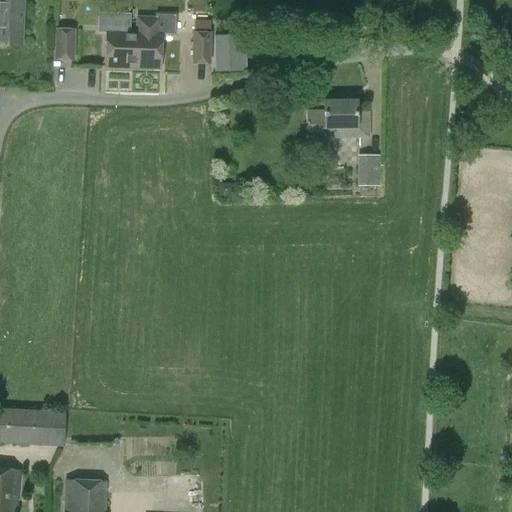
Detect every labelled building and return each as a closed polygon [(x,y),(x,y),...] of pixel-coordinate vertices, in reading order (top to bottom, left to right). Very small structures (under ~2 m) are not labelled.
[(0,0),(0,42),(22,43),(23,0),(0,0)] [(131,31),(130,67),(160,68),(161,32),(158,32),(158,19),(138,18),(137,31),(131,31)] [(54,27),(53,61),(74,61),(75,28),(54,27)] [(130,67),(131,31),(106,30),(105,66),(130,67)] [(192,32),(191,65),(211,65),(211,32),(192,32)] [(213,36),(214,73),(242,72),(242,70),(245,70),(245,58),(242,58),(242,35),(213,36)] [(367,137),(367,112),(357,112),(357,102),(324,102),(324,128),(326,128),(326,135),(350,135),(350,137),(367,137)] [(357,155),(357,186),(379,186),(379,155),(357,155)] [(232,193),(232,181),(220,181),(220,193),(232,193)] [(0,444),(63,448),(65,414),(0,410),(0,444)] [(0,511),(15,511),(19,471),(0,469),(0,511)] [(101,511),(102,481),(64,480),(63,511),(101,511)]
